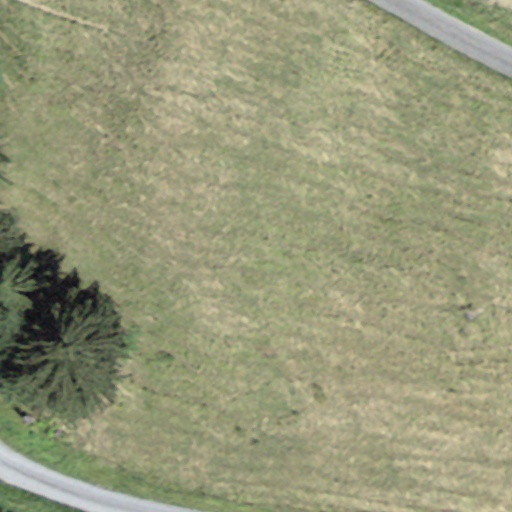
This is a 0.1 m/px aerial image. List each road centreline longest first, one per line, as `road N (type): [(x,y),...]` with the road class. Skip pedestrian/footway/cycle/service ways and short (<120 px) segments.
road 1 (unclassified): [(142,511),(0,466)]
road 2 (unclassified): [(380,0),(511,63)]
